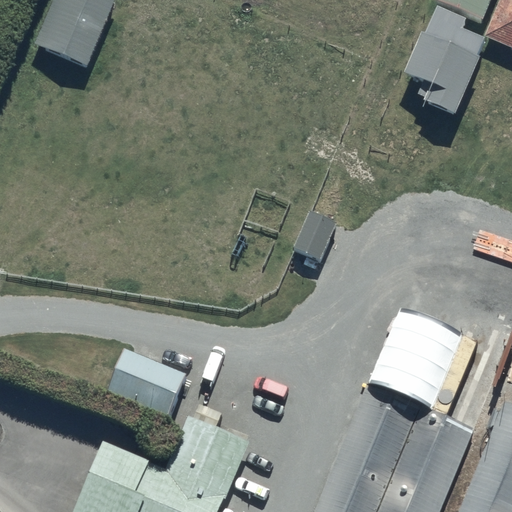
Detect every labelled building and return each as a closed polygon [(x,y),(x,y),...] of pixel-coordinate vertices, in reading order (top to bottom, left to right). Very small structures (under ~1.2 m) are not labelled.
[(338,228),(310,217),(295,256),(324,267),(338,228)] [(266,272),(227,258),(217,285),(256,299),(266,272)] [(511,511),(511,410),(502,406),(459,511),(441,511),(511,335),(511,328),(412,289),(407,287),(316,511),(511,511)] [(127,354),(108,404),(177,430),(196,380),(127,354)] [(108,451),(81,511),(227,511),(253,452),(188,424),(166,476),(108,451)]
